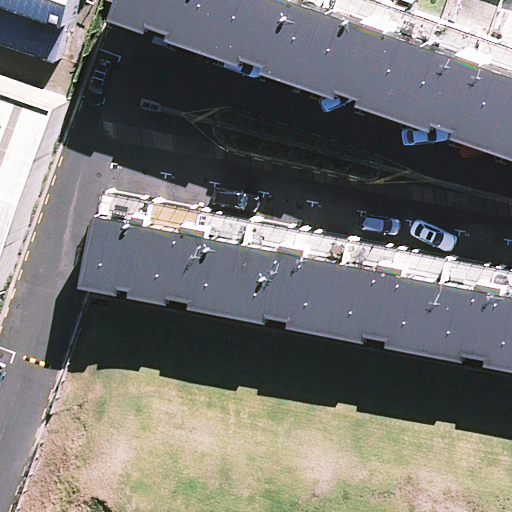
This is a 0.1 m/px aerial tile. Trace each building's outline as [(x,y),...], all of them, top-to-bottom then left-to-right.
[(93,0),(0,0),(0,42),(68,68),(93,0)] [(187,0),(134,0),(127,20),(175,37),(187,0)] [(240,0),(187,0),(175,37),(222,53),(240,0)] [(293,0),(240,0),(222,53),(270,69),(293,0)] [(344,6),(326,0),(293,0),(270,69),(317,85),(344,6)] [(392,22),(344,6),(317,85),(364,101),(392,22)] [(439,38),(392,22),(364,101),(412,117),(439,38)] [(486,55),(439,38),(412,117),(459,134),(486,55)] [(511,133),(511,63),(486,55),(459,134),(506,150),(511,133)] [(73,106),(0,78),(0,289),(3,291),(73,106)] [(158,206),(109,197),(94,275),(143,284),(158,206)] [(208,216),(158,206),(143,284),(193,294),(208,216)] [(257,225),(208,216),(193,294),(242,303),(257,225)] [(306,235),(257,225),(242,303),(291,313),(306,235)] [(356,244),(306,235),(291,313),(341,322),(356,244)] [(405,253),(356,244),(341,322),(390,331),(405,253)] [(455,263),(405,253),(390,331),(440,341),(455,263)] [(504,272),(455,263),(440,341),(489,350),(504,272)] [(511,273),(504,272),(489,350),(511,354),(511,273)]
